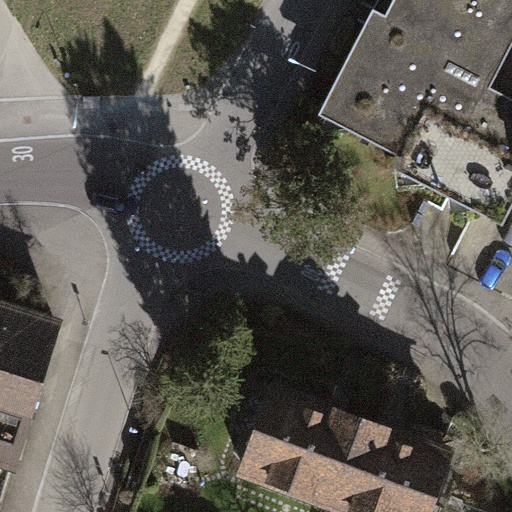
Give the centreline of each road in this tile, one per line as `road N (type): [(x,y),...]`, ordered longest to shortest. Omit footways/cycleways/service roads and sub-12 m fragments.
road 1 (residential): [(183,208),(468,339),(511,384)]
road 2 (residential): [(183,208),(126,316),(72,511)]
road 3 (residential): [(183,208),(300,0)]
road 4 (residential): [(183,208),(88,180),(0,179)]
